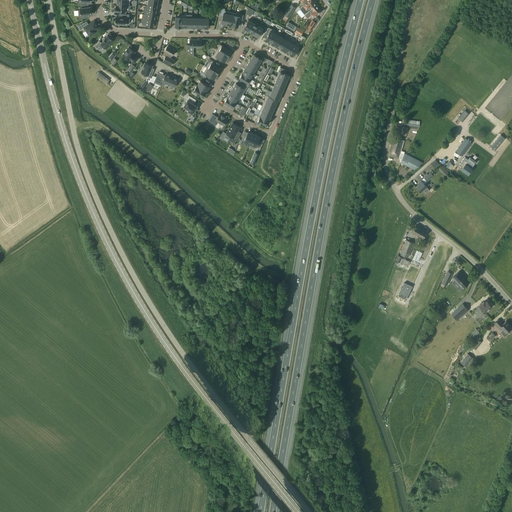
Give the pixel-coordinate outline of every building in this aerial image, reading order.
[(311,0),(309,0),(305,4),(300,8),(304,14),(306,13),(310,10),(316,5),(315,4),(316,3),(314,1),(313,2),(311,0)] [(292,5),(285,14),(289,17),(295,7),(292,5)] [(310,10),(306,13),(304,14),(304,15),(307,18),(311,15),(313,18),(321,11),(318,8),(319,7),(319,6),(317,5),(316,5),(310,10)] [(92,14),(91,7),(80,8),(80,10),(78,10),(79,19),(86,18),(86,15),(92,14)] [(156,15),(157,9),(146,7),(146,8),(144,8),(143,12),(145,12),(145,13),(156,15)] [(155,21),(156,15),(145,13),(144,14),(143,14),(142,18),(155,21)] [(235,13),(234,15),(232,25),(238,26),(239,20),(242,21),(243,15),(235,13)] [(129,14),(122,14),(122,17),(116,17),(115,24),(126,24),(126,23),(128,23),(129,14)] [(153,27),(155,21),(142,18),(141,22),(143,23),(142,25),(146,26),(146,25),(153,27)] [(99,27),(94,20),(86,26),(84,22),(78,27),(80,30),(84,28),(90,36),(96,32),(95,30),(99,27)] [(253,23),(253,22),(248,20),(243,29),(248,31),(253,23)] [(254,20),(253,22),(253,23),(248,31),(253,34),(259,23),(255,21),(254,20)] [(317,23),(312,20),(307,27),(309,28),(308,30),(311,32),(317,23)] [(263,25),(259,23),(253,34),(258,37),(264,26),(263,25)] [(270,42),(275,33),(270,30),(266,39),(270,42)] [(280,36),(275,33),(270,42),(275,45),(280,36)] [(110,37),(108,35),(105,38),(103,41),(102,43),(99,41),(95,46),(98,49),(99,47),(102,49),(104,47),(107,49),(114,40),(113,39),(110,36),(110,37)] [(285,39),(280,36),(275,45),(280,47),(285,39)] [(289,41),(285,39),(280,47),(285,50),(289,41)] [(294,44),(289,41),(285,50),(289,53),(294,44)] [(220,44),(217,49),(228,56),(231,51),(220,44)] [(299,47),(294,44),(289,53),(294,55),(299,47)] [(175,50),(168,46),(163,54),(166,56),(163,61),(168,64),(168,63),(172,65),(174,60),(170,58),(172,55),(175,50)] [(135,52),(129,47),(122,56),(129,60),(130,59),(134,63),(138,58),(135,55),(135,56),(133,55),(135,52)] [(228,56),(217,49),(214,54),(213,54),(211,57),(216,60),(218,57),(225,61),(228,56)] [(117,60),(114,57),(116,54),(113,52),(108,59),(114,63),(117,60)] [(254,54),(251,59),(259,64),(262,59),(254,54)] [(210,62),(207,67),(217,74),(220,69),(213,64),(215,62),(210,58),(208,61),(210,62)] [(259,64),(251,59),(248,64),(256,69),(259,64)] [(152,65),(145,62),(141,72),(144,73),(143,75),(150,78),(154,70),(151,69),(152,65)] [(131,72),(136,66),(132,64),(128,70),(131,72)] [(256,69),(248,64),(245,68),(253,73),(256,69)] [(217,74),(207,67),(204,72),(202,71),(200,74),(205,77),(207,75),(214,79),(217,74)] [(253,73),(245,68),(242,73),(252,79),(255,74),(253,73)] [(96,75),(104,81),(106,77),(99,71),(96,75)] [(279,71),(277,76),(286,80),(288,75),(279,71)] [(165,75),(158,72),(154,82),(161,85),(163,82),(174,87),(178,79),(166,74),(165,75)] [(252,79),(242,73),(239,78),(249,84),(252,79)] [(286,80),(277,76),(275,81),(284,85),(286,80)] [(200,80),(197,85),(197,86),(206,91),(209,86),(200,80)] [(284,85),(275,81),(273,86),(282,90),(284,85)] [(149,82),(145,88),(149,92),(154,86),(149,82)] [(236,83),(233,88),(243,94),(248,87),(242,83),(240,86),(236,83)] [(197,86),(197,85),(194,90),(193,90),(191,93),(196,96),(198,93),(203,97),(206,91),(197,86)] [(282,90),(273,86),(271,91),(280,95),(282,90)] [(243,94),(233,88),(230,93),(240,99),(243,94)] [(280,95),(271,91),(269,96),(277,100),(278,100),(280,95)] [(240,99),(230,93),(227,97),(237,103),(240,99)] [(186,99),(187,100),(184,106),(189,110),(188,111),(192,113),(193,112),(197,106),(193,104),(196,100),(189,95),(186,99)] [(269,96),(268,96),(266,101),(275,105),(277,100),(269,96)] [(237,103),(227,97),(224,102),(229,105),(227,107),(233,111),(237,103)] [(275,105),(266,101),(264,106),(273,110),(275,105)] [(273,110),(264,106),(261,111),(271,115),(273,110)] [(465,110),(458,118),(462,122),(469,114),(465,110)] [(271,115),(261,111),(259,116),(268,120),(271,115)] [(212,114),(208,120),(211,122),(213,119),(224,126),(228,120),(219,114),(218,117),(212,114)] [(268,120),(259,116),(257,121),(266,125),(268,120)] [(233,123),(226,133),(231,136),(228,140),(234,143),(241,133),(240,133),(240,134),(238,132),(238,131),(240,127),(233,123)] [(250,144),(254,134),(248,131),(246,135),(244,134),(241,140),(250,144)] [(495,150),(506,139),(500,133),(490,145),(495,150)] [(260,137),(254,134),(250,144),(259,147),(261,142),(259,140),(260,137)] [(403,140),(393,137),(389,151),(390,151),(389,155),(401,159),(400,161),(415,168),(418,161),(404,154),(403,155),(399,154),(403,140)] [(472,143),(465,138),(458,148),(465,153),(472,143)] [(468,159),(465,157),(459,164),(463,167),(461,169),(468,174),(472,168),(471,168),(476,161),(470,157),(468,159)] [(442,165),(439,167),(445,175),(448,172),(442,165)] [(433,176),(430,172),(421,181),(418,184),(419,185),(416,187),(420,192),(426,187),(424,184),(433,176)] [(426,232),(416,226),(412,233),(422,239),(426,232)] [(414,243),(406,240),(400,254),(408,257),(414,243)] [(423,253),(416,250),(412,259),(419,262),(423,253)] [(402,257),(398,255),(396,260),(400,262),(399,262),(399,263),(396,261),(395,264),(403,267),(404,264),(408,266),(410,261),(402,258),(402,257)] [(466,285),(469,282),(459,271),(452,277),(454,279),(461,287),(464,284),(466,285)] [(442,283),(447,285),(451,275),(446,273),(442,283)] [(405,282),(399,293),(407,296),(412,286),(405,282)] [(489,303),(489,304),(486,301),(485,303),(484,302),(475,310),(477,312),(476,313),(480,317),(484,313),(485,313),(486,312),(488,311),(487,310),(491,307),(490,305),(491,305),(489,303)] [(468,310),(465,307),(462,304),(458,308),(452,314),(455,317),(457,320),(460,317),(468,310)] [(503,324),(499,319),(494,324),(500,330),(502,328),(503,330),(501,331),(501,332),(504,335),(506,336),(510,331),(509,329),(511,327),(506,322),(503,324)] [(474,338),(480,331),(476,328),(470,335),(474,338)] [(496,336),(493,333),(487,339),(490,342),(496,336)] [(481,342),(477,338),(469,348),(474,352),(481,342)] [(474,358),(467,353),(460,362),(467,367),(474,358)]
